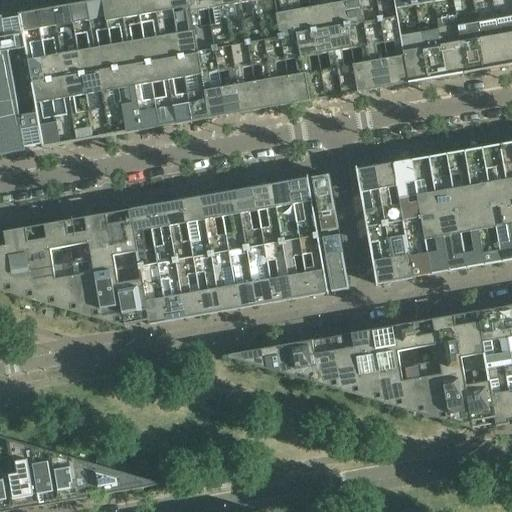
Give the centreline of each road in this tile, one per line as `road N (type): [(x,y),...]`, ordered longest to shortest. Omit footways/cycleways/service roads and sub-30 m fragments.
road 1 (residential): [(366,303),(0,370)]
road 2 (residential): [(511,448),(150,511)]
road 3 (residential): [(0,189),(332,131)]
road 4 (residential): [(332,131),(511,99)]
road 5 (residential): [(366,303),(332,131)]
road 6 (residential): [(511,279),(366,303)]
